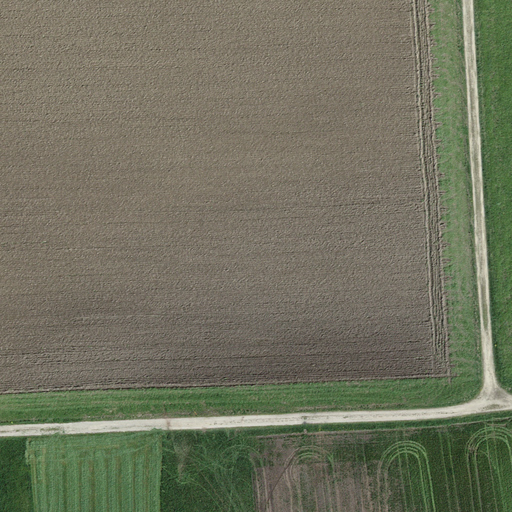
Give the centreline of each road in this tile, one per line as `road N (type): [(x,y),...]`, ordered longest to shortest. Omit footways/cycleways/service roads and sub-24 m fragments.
road 1 (track): [(489,406),(0,430)]
road 2 (track): [(466,0),(489,406)]
